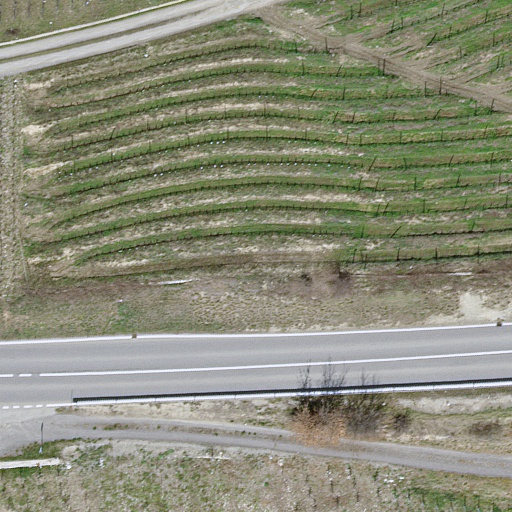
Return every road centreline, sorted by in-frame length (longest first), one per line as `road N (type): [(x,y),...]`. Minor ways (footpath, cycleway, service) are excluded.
road 1 (track): [(511,470),(137,436),(0,435)]
road 2 (secondary): [(511,356),(0,381)]
